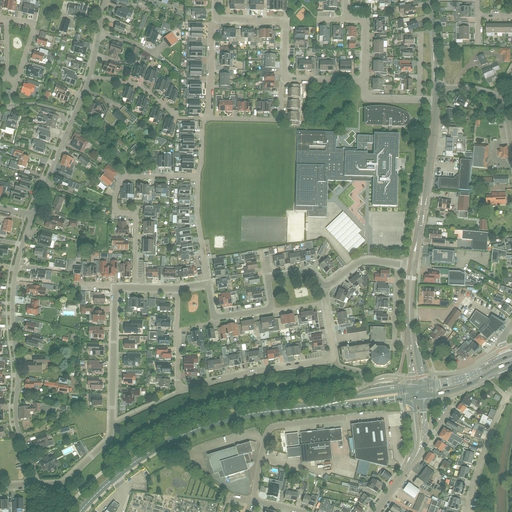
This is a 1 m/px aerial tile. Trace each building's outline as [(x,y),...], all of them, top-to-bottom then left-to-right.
[(8,11),(10,0),(0,0),(3,1),(2,9),(8,10),(8,11)] [(16,4),(19,5),(20,0),(10,0),(8,11),(15,12),(16,4)] [(26,14),(28,14),(30,3),(27,2),(27,0),(25,0),(22,0),(21,6),(24,6),(23,13),(24,14),(25,15),(26,14)] [(230,10),(237,10),(237,1),(233,1),(232,0),(226,0),(227,4),(230,4),(230,10)] [(240,0),(241,1),(237,1),(237,10),(243,10),(243,4),(247,5),(246,0),(240,0)] [(257,11),(257,1),(256,0),(246,0),(247,5),(250,5),(250,10),(257,11)] [(261,0),(261,1),(257,1),(257,11),(263,11),(263,5),(267,5),(266,0),(261,0)] [(266,0),(267,5),(270,6),(270,11),(277,11),(277,2),(276,0),(266,0)] [(287,5),(286,0),(283,0),(283,2),(277,2),(277,11),(283,11),(283,4),(287,5)] [(323,4),(323,11),(330,11),(330,8),(337,8),(337,2),(329,1),(326,1),(326,4),(323,4)] [(36,2),(35,3),(30,3),(28,14),(33,15),(35,8),(37,8),(39,2),(36,2)] [(455,13),(470,13),(471,12),(471,9),(470,8),(469,8),(469,7),(462,7),(462,4),(458,4),(458,2),(453,2),(453,7),(458,7),(458,10),(460,10),(460,13),(455,13)] [(70,4),(68,15),(72,16),(79,17),(85,18),(87,7),(83,6),(80,6),(70,4)] [(411,9),(410,5),(399,7),(400,13),(406,12),(406,16),(415,14),(414,8),(411,9)] [(133,12),(125,9),(124,12),(118,9),(117,10),(116,10),(114,14),(116,15),(115,16),(126,20),(127,16),(131,18),(133,12)] [(205,10),(199,10),(192,9),(192,16),(196,16),(196,19),(206,20),(206,13),(205,13),(205,10)] [(463,18),(469,18),(470,18),(471,17),(471,14),(470,13),(455,13),(455,16),(458,16),(458,22),(463,22),(463,18)] [(374,20),(374,26),(384,27),(384,20),(386,20),(386,17),(380,17),(380,20),(374,20)] [(404,28),(407,27),(409,31),(410,33),(414,32),(413,29),(418,28),(416,21),(409,23),(409,18),(403,19),(397,20),(399,29),(404,28)] [(67,34),(71,22),(63,19),(59,31),(67,34)] [(129,31),(131,26),(124,23),(123,26),(117,24),(114,30),(123,33),(125,30),(129,31)] [(191,29),(191,32),(202,32),(203,26),(196,26),(196,23),(188,23),(188,28),(191,29)] [(456,34),(469,34),(469,28),(463,28),(463,24),(456,24),(456,34)] [(145,37),(148,38),(147,42),(154,45),(158,35),(154,33),(156,28),(150,26),(145,37)] [(384,33),(384,27),(374,26),(374,33),(380,33),(380,36),(386,36),(386,33),(384,33)] [(329,42),(329,34),(326,34),(326,27),(320,27),(319,37),(323,37),(323,42),(329,42)] [(343,40),(343,34),(343,33),(340,33),(340,27),(333,27),(333,37),(338,37),(337,40),(343,40)] [(355,38),(355,28),(347,27),(347,37),(350,38),(350,41),(349,41),(349,48),(355,48),(355,41),(354,41),(354,38),(355,38)] [(223,36),(220,36),(220,42),(229,42),(229,38),(229,29),(223,29),(223,36)] [(235,30),(229,29),(229,38),(232,38),(232,42),(238,43),(238,36),(235,36),(235,30)] [(295,32),(295,39),(304,39),(304,35),(307,35),(307,29),(296,29),(296,32),(295,32)] [(238,36),(238,43),(244,43),(245,38),(248,38),(248,30),(242,30),(242,36),(238,36)] [(254,30),(248,30),(248,38),(247,42),(250,42),(250,43),(257,43),(257,37),(254,37),(254,30)] [(257,36),(257,37),(257,43),(257,44),(262,44),(263,39),(266,39),(266,30),(260,30),(260,36),(257,36)] [(266,42),(269,42),(269,44),(275,44),(275,36),(272,36),(272,31),(266,30),(266,39),(266,42)] [(191,38),(188,38),(188,41),(195,41),(195,38),(202,38),(202,32),(191,32),(191,38)] [(407,38),(407,33),(401,34),(400,41),(404,41),(404,44),(413,45),(413,43),(414,43),(414,39),(413,39),(413,38),(407,38)] [(38,38),(36,44),(46,47),(47,43),(53,44),(55,37),(45,34),(44,39),(38,38)] [(172,47),(179,42),(172,34),(166,39),(172,47)] [(456,34),(456,40),(456,43),(463,43),(463,40),(469,40),(469,34),(456,34)] [(300,49),(307,49),(307,43),(304,43),(304,39),(295,39),(295,45),(300,45),(300,49)] [(374,41),(374,47),(383,48),(383,42),(387,42),(387,39),(380,39),(380,41),(374,41)] [(73,48),(72,52),(75,53),(85,55),(87,48),(83,47),(84,44),(75,41),(73,48)] [(117,53),(119,54),(120,54),(121,54),(121,53),(122,53),(122,52),(122,51),(123,51),(123,50),(123,49),(122,49),(122,48),(123,45),(117,43),(117,44),(113,42),(110,51),(111,51),(109,57),(115,59),(117,53)] [(202,51),(202,45),(195,45),(195,42),(188,42),(188,47),(191,48),(191,51),(202,51)] [(136,57),(139,49),(133,47),(130,55),(136,57)] [(383,54),(383,48),(374,47),(374,54),(380,54),(380,57),(381,57),(381,58),(386,58),(386,54),(383,54)] [(406,48),(399,47),(399,54),(402,55),(402,57),(413,58),(413,51),(407,51),(406,50),(406,48)] [(48,51),(41,49),(40,53),(39,54),(34,52),(32,59),(42,62),(43,60),(46,59),(48,51)] [(235,54),(236,51),(230,50),(229,55),(221,54),(221,60),(232,60),(233,54),(235,54)] [(202,57),(202,51),(191,51),(191,57),(187,57),(187,60),(195,60),(195,57),(202,57)] [(265,58),(265,61),(275,62),(275,55),(268,55),(268,51),(261,51),(260,55),(262,55),(262,58),(265,58)] [(166,64),(171,56),(164,52),(159,59),(166,64)] [(482,66),(488,63),(484,54),(478,57),(482,66)] [(80,70),(82,63),(74,61),(75,58),(68,55),(66,61),(72,63),(71,67),(80,70)] [(305,70),(305,61),(301,61),(301,58),(296,58),(296,64),(299,64),(299,70),(305,70)] [(309,61),(305,61),(305,70),(311,71),(311,64),(314,64),(314,58),(309,58),(309,61)] [(317,58),(317,64),(320,64),(320,71),(326,71),(326,62),(326,58),(317,58)] [(330,62),(326,62),(326,71),(332,71),(332,65),(335,65),(335,59),(330,58),(330,62)] [(373,62),(373,67),(382,67),(382,62),(387,62),(387,58),(386,58),(381,58),(381,62),(373,62)] [(345,71),(346,60),(340,60),(340,59),(337,59),(337,64),(340,64),(340,71),(345,71)] [(232,67),(232,60),(221,60),(221,66),(229,66),(229,71),(235,71),(235,68),(232,67)] [(353,60),(346,60),(345,71),(351,72),(351,63),(353,63),(353,60)] [(201,70),(202,64),(195,64),(195,61),(187,61),(187,66),(190,66),(190,70),(201,70)] [(275,62),(265,61),(265,68),(261,68),(261,71),(268,71),(268,68),(274,68),(275,62)] [(410,61),(394,61),(393,64),(399,64),(399,66),(401,66),(401,71),(412,72),(412,66),(410,66),(410,61)] [(106,73),(113,75),(115,70),(119,71),(121,65),(110,62),(109,65),(105,64),(103,70),(107,72),(106,73)] [(495,75),(493,72),(500,69),(497,63),(488,67),(488,68),(482,71),(484,75),(483,75),(485,79),(486,78),(487,81),(488,82),(489,83),(491,82),(492,81),(492,79),(491,77),(495,75)] [(42,75),(45,68),(38,65),(36,69),(29,67),(29,68),(28,68),(28,70),(28,71),(26,76),(33,78),(33,77),(37,78),(39,74),(42,75)] [(147,67),(141,65),(140,68),(136,66),(132,77),(139,79),(140,77),(143,78),(144,74),(147,67)] [(71,71),(63,67),(62,71),(67,73),(64,78),(67,79),(65,83),(69,84),(70,83),(74,85),(77,78),(73,76),(73,75),(70,74),(71,71)] [(382,73),(382,67),(373,67),(373,73),(381,73),(380,76),(387,76),(387,73),(382,73)] [(156,81),(157,78),(160,71),(154,69),(153,72),(148,70),(145,81),(147,82),(146,82),(150,84),(150,83),(152,83),(153,80),(156,81)] [(201,76),(201,70),(190,70),(190,73),(187,73),(187,79),(194,79),(194,76),(201,76)] [(220,80),(229,80),(229,77),(232,77),(232,72),(227,71),(226,74),(220,74),(220,80)] [(268,71),(261,71),(260,71),(260,74),(262,74),(262,78),(265,78),(265,81),(274,82),(274,75),(269,75),(269,71),(268,71)] [(403,80),(403,74),(394,74),(394,78),(401,79),(401,84),(404,84),(404,91),(412,91),(412,80),(403,80)] [(373,80),(373,85),(382,86),(382,83),(384,83),(384,80),(389,80),(389,77),(380,77),(380,80),(373,80)] [(161,93),(161,92),(163,93),(163,91),(167,92),(168,87),(169,85),(171,80),(165,78),(164,81),(159,80),(156,90),(158,91),(157,92),(161,93)] [(194,80),(187,80),(187,85),(190,85),(190,89),(201,89),(201,83),(194,83),(194,80)] [(229,80),(220,80),(220,86),(226,86),(226,89),(232,90),(232,86),(229,86),(229,80)] [(274,88),(274,82),(265,81),(265,85),(262,85),(262,91),(268,91),(268,88),(274,88)] [(39,88),(40,84),(33,82),(32,85),(28,84),(28,86),(24,84),(22,92),(26,93),(25,94),(30,96),(31,92),(33,93),(35,87),(39,88)] [(67,89),(63,87),(57,85),(54,92),(59,94),(57,98),(67,102),(70,94),(66,93),(67,89)] [(165,97),(168,98),(168,100),(169,101),(169,102),(172,103),(173,102),(174,103),(176,99),(177,96),(178,92),(174,91),(175,87),(169,85),(168,87),(167,92),(165,97)] [(302,122),(299,122),(300,85),(291,85),(291,89),(289,89),(289,98),(291,98),(290,101),(289,101),(288,110),(290,110),(290,113),(288,113),(288,122),(290,122),(290,126),(299,126),(299,124),(302,124),(302,122)] [(135,95),(132,93),(133,90),(131,89),(132,88),(128,87),(128,88),(126,87),(125,92),(124,91),(123,94),(124,94),(123,98),(127,100),(126,103),(132,105),(135,95)] [(201,95),(201,89),(190,89),(190,92),(186,92),(186,98),(194,98),(194,95),(201,95)] [(146,101),(147,99),(145,98),(145,97),(142,96),(142,97),(140,96),(139,100),(138,100),(137,103),(138,103),(137,107),(141,108),(140,111),(146,113),(148,106),(150,102),(146,101)] [(219,111),(226,111),(226,102),(223,102),(223,99),(222,99),(222,96),(216,96),(216,104),(219,104),(219,111)] [(235,108),(235,96),(230,96),(230,99),(229,99),(229,102),(226,102),(226,111),(232,112),(232,106),(235,106),(235,108)] [(238,96),(235,96),(235,108),(238,109),(238,112),(244,112),(245,102),(241,102),(241,100),(238,100),(238,96)] [(454,102),(456,103),(464,107),(468,100),(460,96),(459,98),(456,97),(454,102)] [(194,99),(186,99),(186,104),(189,104),(189,108),(200,108),(201,102),(194,102),(194,99)] [(251,106),(254,106),(254,100),(248,100),(248,103),(245,102),(244,112),(251,112),(251,106)] [(262,113),(262,112),(263,112),(263,103),(260,103),(260,100),(254,100),(254,106),(257,106),(257,112),(258,112),(258,113),(262,113)] [(267,103),(263,103),(263,112),(270,112),(270,107),(273,107),(273,101),(267,100),(267,103)] [(91,114),(90,116),(91,118),(95,120),(96,119),(97,117),(100,119),(102,114),(102,113),(103,112),(106,110),(103,104),(100,106),(99,107),(91,103),(89,106),(90,107),(87,112),(91,114)] [(336,149),(336,140),(337,140),(337,132),(325,132),(297,131),(297,151),(295,211),(308,211),(308,217),(327,218),(327,207),(328,181),(349,181),(352,182),(352,179),(371,180),(373,180),(372,206),(397,207),(398,175),(395,175),(395,171),(397,171),(397,159),(398,159),(399,134),(391,134),(391,127),(404,127),(404,126),(406,126),(408,124),(410,122),(410,120),(411,120),(411,118),(410,118),(409,115),(407,113),(405,112),(403,110),(398,109),(393,108),(389,107),(386,107),(382,106),(379,106),(376,107),(373,107),(370,107),(366,108),(363,108),(363,109),(364,108),(367,125),(365,125),(365,126),(382,126),(389,126),(388,134),(374,133),(374,136),(357,136),(357,149),(336,149)] [(112,116),(109,114),(108,113),(105,119),(109,123),(110,122),(111,122),(111,123),(112,123),(113,122),(116,119),(122,125),(127,119),(132,124),(136,119),(137,119),(124,107),(125,109),(123,111),(122,110),(121,112),(118,110),(112,116)] [(155,108),(153,107),(152,112),(151,111),(150,114),(151,114),(150,118),(154,120),(153,123),(159,125),(163,113),(159,112),(160,110),(158,109),(159,108),(155,107),(155,108)] [(200,114),(200,108),(189,108),(189,111),(186,111),(186,117),(193,117),(193,114),(200,114)] [(472,116),(475,111),(474,111),(469,108),(466,113),(472,116)] [(42,119),(56,123),(58,117),(56,116),(57,112),(44,109),(43,112),(49,114),(49,117),(43,116),(43,115),(43,114),(42,114),(41,113),(40,114),(39,114),(38,117),(42,119)] [(19,117),(13,115),(12,118),(6,117),(3,116),(2,121),(4,122),(2,130),(5,131),(6,127),(12,129),(16,130),(19,117)] [(54,129),(56,123),(42,119),(38,117),(37,120),(37,121),(38,122),(39,122),(40,122),(41,122),(42,122),(47,123),(46,126),(47,127),(39,125),(38,128),(51,131),(52,128),(54,129)] [(173,121),(172,120),(169,119),(168,119),(167,119),(165,123),(164,123),(164,125),(163,129),(167,131),(166,134),(172,136),(175,126),(172,125),(173,121)] [(180,128),(180,133),(187,134),(187,131),(193,131),(194,131),(194,125),(183,124),(180,124),(180,128)] [(458,134),(459,128),(459,125),(447,124),(447,128),(447,130),(449,130),(449,134),(452,134),(451,138),(458,138),(458,134)] [(49,131),(45,130),(39,128),(37,134),(40,135),(39,139),(40,139),(40,140),(43,141),(43,140),(49,142),(51,135),(48,135),(49,131)] [(75,133),(73,138),(73,139),(74,140),(71,146),(82,152),(88,142),(79,137),(79,136),(75,133)] [(187,135),(180,134),(180,140),(183,140),(183,143),(194,144),(194,138),(187,138),(187,135)] [(122,149),(126,145),(119,139),(115,143),(122,149)] [(466,139),(458,139),(447,139),(447,152),(453,152),(453,154),(457,154),(457,152),(466,153),(466,139)] [(45,143),(40,142),(34,140),(32,146),(35,147),(34,151),(35,151),(35,152),(38,153),(39,152),(44,154),(44,153),(45,153),(46,148),(45,148),(46,147),(44,147),(45,143)] [(194,150),(194,144),(183,143),(183,147),(179,147),(179,152),(187,153),(187,150),(194,150)] [(136,145),(131,150),(134,153),(138,157),(142,153),(137,148),(138,147),(136,145)] [(487,169),(489,146),(475,145),(473,168),(487,169)] [(509,158),(508,146),(501,147),(501,150),(497,150),(498,157),(502,156),(502,159),(509,158)] [(13,156),(17,157),(16,160),(19,161),(27,163),(29,157),(23,155),(24,152),(11,148),(10,155),(14,156),(13,156)] [(165,157),(161,157),(161,153),(156,153),(155,161),(158,161),(158,168),(164,168),(165,157)] [(171,157),(165,157),(164,168),(170,168),(170,161),(173,161),(174,154),(171,154),(171,157)] [(179,154),(179,160),(182,160),(182,163),(193,164),(194,158),(187,158),(187,155),(179,154)] [(86,167),(87,166),(90,162),(82,155),(78,161),(86,167)] [(64,156),(62,160),(71,164),(73,159),(64,156)] [(25,168),(27,163),(19,161),(19,163),(11,160),(9,167),(18,170),(19,166),(25,168)] [(71,164),(62,160),(61,164),(69,168),(71,164)] [(470,191),(472,169),(472,161),(460,160),(459,177),(455,179),(440,178),(440,189),(470,191)] [(182,163),(182,167),(179,167),(179,172),(186,173),(186,170),(193,170),(193,164),(182,163)] [(104,170),(106,172),(113,178),(117,173),(108,165),(104,170)] [(29,175),(20,172),(18,177),(22,178),(21,182),(31,185),(32,179),(28,178),(29,175)] [(114,185),(112,184),(114,181),(104,173),(100,178),(110,186),(109,187),(111,189),(114,185)] [(74,183),(70,181),(68,181),(68,180),(56,176),(54,182),(61,185),(63,182),(69,185),(68,187),(72,188),(75,189),(77,184),(74,183)] [(494,176),(494,177),(476,178),(477,187),(494,187),(494,184),(509,184),(509,176),(494,176)] [(29,190),(31,185),(21,182),(20,185),(16,184),(15,189),(24,192),(25,189),(29,190)] [(121,192),(120,199),(127,199),(127,195),(132,195),(132,185),(129,185),(129,184),(124,184),(124,193),(121,192)] [(155,192),(152,191),(152,192),(152,198),(155,198),(155,197),(158,197),(158,194),(161,194),(161,184),(157,184),(156,185),(155,192)] [(161,184),(161,194),(166,194),(166,197),(169,197),(169,192),(166,192),(166,185),(166,184),(161,184)] [(143,196),(143,185),(137,185),(137,191),(134,191),(134,199),(139,199),(139,196),(140,196),(140,195),(143,195),(143,196)] [(143,185),(143,196),(146,196),(146,200),(152,200),(152,198),(152,192),(149,192),(149,186),(143,186),(143,185)] [(179,193),(179,194),(177,194),(179,195),(184,195),(190,195),(190,189),(185,188),(185,185),(178,185),(177,191),(179,193)] [(21,192),(19,192),(12,190),(11,195),(15,196),(13,200),(23,203),(25,196),(21,195),(21,192)] [(496,205),(506,204),(506,193),(492,193),(492,196),(486,196),(486,205),(492,205),(492,206),(496,206),(496,205)] [(53,210),(57,212),(58,213),(61,205),(63,199),(67,201),(69,197),(66,196),(63,194),(61,198),(57,196),(53,206),(55,207),(53,210)] [(184,198),(184,195),(179,195),(177,194),(177,201),(179,203),(179,204),(177,204),(179,204),(179,205),(184,205),(190,205),(190,198),(184,198)] [(459,217),(465,218),(468,218),(469,197),(460,196),(458,211),(459,211),(459,217)] [(445,211),(445,209),(450,210),(451,201),(440,200),(439,208),(440,208),(439,210),(440,212),(443,212),(445,211)] [(178,214),(184,214),(189,215),(189,208),(184,208),(184,205),(179,205),(179,204),(177,204),(177,211),(177,214),(178,214)] [(144,217),(151,217),(151,220),(154,220),(155,213),(160,213),(160,206),(144,206),(144,217)] [(0,221),(1,222),(1,225),(11,227),(13,222),(9,221),(10,216),(0,214),(0,221)] [(184,218),(184,214),(178,214),(177,214),(177,221),(178,222),(178,224),(177,224),(178,224),(189,224),(189,218),(184,218)] [(62,227),(64,222),(55,218),(54,221),(48,219),(45,226),(54,230),(56,225),(62,227)] [(70,220),(69,227),(77,228),(78,222),(70,220)] [(144,229),(154,229),(154,225),(157,225),(157,220),(154,220),(151,220),(151,223),(144,223),(144,229)] [(119,222),(119,228),(118,228),(118,235),(128,235),(128,228),(126,228),(126,222),(119,222)] [(184,225),(184,224),(178,224),(177,224),(176,226),(177,229),(175,230),(176,237),(190,234),(190,228),(184,229),(184,225)] [(11,227),(1,225),(0,229),(0,231),(1,231),(0,234),(0,235),(6,237),(7,232),(10,233),(11,227)] [(156,238),(157,238),(157,233),(154,233),(154,229),(144,229),(144,235),(150,235),(150,238),(156,238)] [(39,234),(38,237),(55,242),(56,242),(57,240),(57,241),(58,238),(57,238),(58,236),(52,234),(42,231),(41,234),(39,234)] [(462,239),(473,240),(472,250),(487,251),(488,233),(463,231),(462,239)] [(432,243),(436,243),(445,244),(446,238),(441,237),(442,233),(431,232),(430,239),(432,239),(432,243)] [(176,247),(180,246),(181,246),(187,245),(186,241),(191,241),(190,234),(176,237),(177,242),(176,242),(175,244),(175,246),(176,247)] [(55,242),(38,237),(37,240),(39,241),(38,244),(53,248),(55,242),(56,242),(55,242)] [(362,237),(347,251),(351,255),(365,241),(362,237)] [(156,247),(156,238),(150,238),(150,241),(144,241),(143,247),(156,247)] [(124,239),(119,239),(113,239),(112,245),(117,245),(117,249),(128,250),(128,242),(124,242),(124,239)] [(325,240),(322,246),(317,254),(321,256),(327,243),(325,240)] [(323,258),(330,245),(327,243),(321,256),(323,258)] [(192,244),(187,245),(181,246),(180,246),(181,246),(182,247),(180,249),(181,256),(188,255),(188,251),(193,250),(192,244)] [(0,256),(2,257),(3,253),(7,254),(8,248),(0,246),(0,256)] [(149,253),(149,256),(156,256),(156,247),(143,247),(143,253),(149,253)] [(312,251),(309,252),(311,261),(316,260),(315,253),(318,252),(317,248),(311,249),(312,251)] [(46,259),(48,251),(39,249),(39,250),(35,249),(34,255),(37,256),(37,258),(46,259)] [(299,255),(302,255),(301,252),(301,250),(301,249),(298,249),(298,251),(293,252),(294,254),(295,263),(300,263),(299,255)] [(309,249),(301,250),(301,252),(302,255),(302,256),(305,256),(306,262),(307,262),(307,263),(310,263),(310,262),(310,261),(311,261),(309,252),(309,249)] [(432,253),(432,256),(433,256),(432,263),(454,264),(455,252),(433,250),(433,253),(432,253)] [(291,252),(286,253),(286,257),(289,257),(290,264),(291,264),(291,265),(293,264),(294,264),(295,263),(294,254),(291,255),(291,252)] [(281,256),(278,257),(280,267),(281,267),(284,267),(284,266),(284,265),(285,265),(284,257),(286,257),(286,253),(283,254),(283,255),(281,255),(281,256)] [(247,264),(256,263),(255,256),(249,257),(248,254),(240,255),(241,261),(244,260),(245,264),(247,264)] [(280,267),(278,257),(275,257),(275,254),(270,255),(271,260),(273,260),(275,267),(276,267),(276,268),(279,268),(279,267),(280,267)] [(225,257),(216,259),(213,259),(215,269),(224,268),(223,261),(226,261),(225,257)] [(330,263),(329,261),(330,260),(328,257),(326,259),(326,260),(319,265),(320,266),(319,266),(319,267),(320,269),(321,268),(322,268),(323,269),(330,263)] [(64,261),(61,260),(55,260),(54,267),(66,269),(67,262),(64,262),(64,261)] [(99,270),(99,261),(94,261),(94,265),(93,265),(93,266),(90,266),(90,277),(90,276),(96,276),(96,269),(99,269),(99,270)] [(105,262),(99,262),(99,261),(99,270),(99,273),(102,273),(102,277),(108,277),(108,267),(108,268),(106,268),(106,266),(105,266),(105,262)] [(117,274),(117,262),(112,261),(112,265),(111,265),(111,267),(108,267),(108,277),(108,276),(114,276),(114,274),(117,274)] [(90,277),(90,266),(90,267),(88,267),(88,265),(87,265),(87,262),(82,262),(81,268),(81,269),(84,269),(84,277),(90,277)] [(125,263),(125,265),(120,265),(120,273),(123,273),(123,278),(129,278),(130,268),(131,263),(125,263)] [(197,273),(195,265),(194,263),(191,264),(190,266),(190,269),(187,269),(188,277),(194,276),(193,274),(197,273)] [(256,263),(247,264),(247,267),(243,268),(244,274),(251,273),(251,270),(257,269),(256,263)] [(330,263),(323,269),(326,273),(333,267),(330,263)] [(188,277),(187,269),(184,269),(184,266),(178,267),(179,273),(182,272),(183,278),(188,277)] [(161,267),(161,270),(164,270),(164,279),(166,279),(166,280),(169,280),(169,279),(170,271),(167,270),(167,267),(164,267),(161,267)] [(169,279),(175,279),(175,273),(179,273),(178,267),(173,268),(173,271),(170,271),(169,279)] [(152,270),(152,278),(157,279),(158,276),(161,276),(161,268),(157,268),(155,270),(152,270)] [(224,268),(215,269),(216,279),(228,277),(228,273),(225,274),(224,268)] [(31,272),(30,279),(39,280),(39,278),(45,279),(45,276),(51,276),(52,271),(46,271),(38,271),(38,273),(31,272)] [(387,282),(387,278),(389,279),(389,272),(380,271),(380,275),(375,274),(375,281),(387,282)] [(466,275),(462,272),(460,272),(449,271),(449,285),(465,286),(470,286),(481,287),(481,285),(480,285),(480,282),(475,282),(471,279),(471,282),(465,281),(466,275)] [(431,272),(430,275),(425,275),(424,282),(439,283),(440,272),(431,272)] [(253,274),(251,274),(244,276),(245,282),(249,282),(250,285),(259,283),(258,277),(254,278),(253,274)] [(358,275),(353,278),(359,285),(361,284),(364,289),(367,286),(368,276),(367,276),(362,280),(358,275)] [(219,279),(220,282),(217,283),(218,289),(228,288),(227,284),(230,284),(229,278),(219,279)] [(353,287),(350,289),(354,293),(357,290),(355,288),(359,285),(353,278),(349,282),(353,287)] [(383,286),(383,283),(378,283),(377,293),(388,294),(389,286),(383,286)] [(29,295),(29,296),(29,297),(33,297),(33,294),(37,294),(37,295),(45,296),(45,288),(30,287),(30,286),(29,287),(28,287),(28,288),(27,288),(28,288),(27,294),(28,294),(29,294),(29,295)] [(511,288),(501,286),(500,289),(511,296),(511,288)] [(339,289),(337,294),(345,298),(346,295),(349,296),(350,294),(353,295),(354,293),(350,289),(347,287),(346,292),(339,289)] [(253,299),(262,298),(261,292),(257,292),(256,289),(247,291),(248,297),(253,296),(253,299)] [(425,303),(431,304),(432,297),(434,297),(435,289),(424,289),(423,296),(425,297),(425,303)] [(232,307),(230,296),(236,295),(235,292),(226,294),(226,297),(219,298),(220,305),(221,305),(222,308),(232,307)] [(96,296),(96,293),(91,293),(91,299),(94,299),(94,303),(100,303),(100,305),(103,306),(104,305),(104,303),(105,300),(105,298),(105,297),(105,296),(96,296)] [(341,302),(338,308),(341,309),(343,309),(345,303),(343,303),(345,298),(337,294),(335,299),(341,302)] [(507,313),(509,315),(510,315),(511,312),(511,308),(506,303),(506,304),(503,302),(504,299),(496,296),(494,300),(502,303),(501,304),(504,306),(501,309),(502,310),(502,311),(506,314),(507,313)] [(131,305),(127,305),(127,313),(133,313),(133,310),(134,310),(134,308),(137,308),(137,309),(137,299),(131,298),(131,305)] [(389,305),(389,302),(387,301),(387,298),(377,298),(377,303),(379,303),(379,308),(384,308),(388,308),(388,304),(389,305)] [(38,307),(38,300),(32,299),(31,305),(32,305),(32,306),(27,306),(26,314),(37,315),(38,307)] [(137,299),(137,309),(140,309),(140,311),(141,311),(141,314),(147,314),(147,306),(144,306),(144,300),(137,300),(137,299)] [(170,312),(170,305),(165,305),(165,301),(157,300),(157,306),(158,307),(160,307),(160,311),(170,312)] [(103,325),(103,321),(104,321),(104,319),(105,318),(105,316),(104,315),(104,313),(101,313),(101,312),(97,312),(93,311),(93,307),(85,307),(85,306),(81,306),(81,313),(85,314),(85,311),(90,312),(90,314),(93,314),(93,322),(97,322),(97,321),(98,321),(98,324),(103,325)] [(338,320),(347,318),(346,315),(351,315),(350,309),(344,310),(344,313),(337,314),(338,320)] [(455,309),(444,324),(451,328),(462,314),(455,309)] [(488,340),(491,337),(493,334),(495,332),(502,324),(492,317),(490,320),(489,319),(484,316),(481,314),(477,312),(476,311),(470,321),(470,322),(473,325),(475,326),(480,331),(479,331),(481,333),(479,335),(486,341),(488,340)] [(312,325),(319,324),(317,317),(314,317),(313,312),(307,313),(308,322),(312,321),(312,325)] [(387,322),(387,315),(383,315),(383,312),(375,312),(374,316),(374,321),(387,322)] [(308,322),(307,313),(300,314),(301,319),(298,320),(298,325),(308,324),(308,322)] [(293,315),(287,316),(288,324),(291,324),(292,328),(299,327),(298,325),(298,321),(294,321),(293,315)] [(278,324),(279,331),(286,330),(285,325),(288,324),(287,316),(280,317),(282,323),(278,324)] [(170,321),(170,320),(167,320),(167,317),(157,317),(157,327),(161,327),(170,327),(170,324),(171,324),(171,322),(170,321)] [(279,331),(278,324),(275,324),(273,318),(267,319),(269,328),(273,327),(273,332),(279,331)] [(350,318),(347,318),(338,320),(339,326),(346,325),(346,327),(353,327),(352,321),(350,321),(350,318)] [(269,328),(267,319),(261,320),(262,326),(258,327),(259,334),(265,333),(264,329),(269,328)] [(131,321),(131,325),(125,325),(125,333),(137,333),(137,328),(142,329),(142,321),(131,321)] [(254,321),(247,322),(249,331),(253,331),(253,334),(255,333),(255,336),(258,337),(260,337),(259,334),(258,327),(255,327),(254,321)] [(24,328),(25,329),(25,330),(34,332),(35,328),(38,329),(39,323),(33,322),(33,325),(26,323),(26,326),(25,326),(24,327),(24,328)] [(238,330),(239,336),(245,335),(245,332),(249,331),(247,322),(241,323),(242,329),(238,330)] [(234,324),(227,325),(229,334),(229,333),(232,333),(233,337),(239,336),(238,330),(235,330),(234,324)] [(218,329),(220,340),(227,339),(226,335),(229,334),(227,325),(227,326),(221,327),(221,328),(218,329)] [(347,334),(367,332),(367,326),(364,326),(346,328),(347,334)] [(439,343),(446,332),(438,326),(430,337),(439,343)] [(99,328),(96,328),(89,327),(89,334),(93,334),(93,339),(103,339),(103,336),(104,336),(104,331),(99,331),(99,328)] [(378,366),(383,367),(389,362),(389,356),(389,354),(388,353),(388,352),(384,349),(383,349),(383,346),(384,346),(385,342),(383,340),(383,337),(385,337),(385,334),(383,333),(383,329),(371,328),(370,334),(372,334),(371,345),(374,345),(374,346),(369,351),(367,351),(366,347),(347,350),(347,348),(341,349),(342,355),(341,356),(342,360),(343,360),(343,362),(348,361),(348,363),(352,362),(352,360),(355,360),(357,361),(360,361),(360,359),(363,359),(365,360),(368,360),(368,358),(371,358),(371,361),(374,365),(375,364),(376,366),(378,366)] [(213,343),(219,342),(218,335),(214,336),(213,329),(207,330),(208,340),(213,340),(213,343)] [(169,345),(170,338),(163,338),(163,333),(156,332),(156,340),(159,343),(159,345),(169,345)] [(188,343),(192,342),(197,342),(198,346),(204,345),(203,338),(200,338),(199,332),(191,333),(192,335),(187,336),(188,343)] [(475,340),(481,346),(486,341),(479,335),(479,336),(478,337),(472,332),(469,335),(474,341),(475,340)] [(314,333),(310,333),(308,334),(309,342),(321,340),(321,335),(314,336),(314,333)] [(33,335),(32,339),(28,338),(28,340),(27,339),(26,343),(27,343),(26,345),(31,346),(30,347),(33,347),(33,346),(37,347),(38,343),(41,344),(43,338),(33,335)] [(136,342),(139,342),(140,336),(134,336),(134,340),(131,340),(131,341),(124,341),(124,349),(134,349),(134,345),(135,345),(136,344),(136,342)] [(311,346),(313,346),(314,347),(312,348),(313,352),(317,351),(316,347),(322,346),(321,340),(309,342),(309,344),(311,346)] [(292,348),(293,356),(299,355),(299,350),(301,349),(300,343),(295,344),(296,347),(292,348)] [(475,352),(479,348),(474,343),(470,347),(475,352)] [(99,345),(94,345),(88,345),(88,351),(93,351),(93,355),(103,355),(103,348),(99,348),(99,345)] [(272,348),(274,359),(279,358),(278,352),(282,352),(281,345),(277,346),(277,347),(272,348)] [(293,356),(292,348),(286,349),(286,346),(283,346),(284,352),(287,351),(288,357),(293,356)] [(453,350),(456,353),(458,350),(462,355),(465,352),(460,348),(460,349),(457,346),(453,350)] [(166,348),(162,348),(157,347),(157,353),(158,355),(159,355),(159,358),(171,359),(171,352),(166,352),(166,348)] [(465,351),(471,357),(475,352),(470,347),(465,351)] [(263,355),(262,348),(258,348),(259,351),(252,352),(254,362),(261,361),(260,356),(263,355)] [(274,359),(272,348),(272,351),(269,351),(269,350),(268,348),(263,349),(264,355),(267,354),(268,360),(274,359)] [(249,350),(242,351),(243,358),(247,358),(247,363),(254,362),(252,352),(249,353),(249,350)] [(243,359),(242,352),(237,352),(237,355),(233,356),(234,366),(241,365),(240,359),(243,359)] [(132,358),(127,358),(124,358),(124,366),(128,366),(128,367),(135,367),(135,362),(139,362),(140,354),(132,354),(132,358)] [(234,366),(233,356),(229,357),(228,354),(227,354),(223,355),(224,362),(227,362),(228,367),(234,366)] [(41,364),(44,364),(44,360),(54,363),(55,360),(44,356),(44,357),(34,357),(34,362),(28,363),(28,372),(41,371),(41,364)] [(184,360),(184,366),(193,366),(193,363),(197,363),(197,357),(186,356),(186,360),(184,360)] [(224,363),(224,362),(223,357),(219,357),(220,360),(213,361),(215,370),(221,369),(220,364),(224,363)] [(215,370),(213,361),(209,362),(209,359),(203,360),(204,366),(207,366),(208,371),(215,370)] [(99,362),(95,362),(88,362),(88,368),(89,368),(89,373),(92,373),(92,374),(99,374),(99,373),(102,373),(102,370),(103,370),(103,365),(99,365),(99,362)] [(168,363),(163,363),(156,362),(156,369),(161,369),(161,373),(171,373),(171,366),(168,366),(168,363)] [(197,370),(196,369),(196,366),(193,366),(184,366),(184,373),(186,373),(186,376),(197,376),(197,370)] [(128,375),(127,375),(124,375),(123,383),(127,383),(127,384),(132,385),(132,381),(135,381),(135,374),(142,375),(142,371),(132,371),(132,374),(128,374),(128,375)] [(166,377),(157,376),(156,383),(160,383),(160,387),(168,387),(168,382),(169,383),(169,380),(166,380),(166,377)] [(29,378),(30,380),(26,380),(26,382),(25,382),(25,389),(38,389),(38,386),(41,386),(41,382),(37,382),(37,379),(29,378)] [(99,379),(96,378),(88,378),(88,385),(91,386),(91,390),(102,390),(102,383),(99,383),(99,379)] [(127,389),(127,393),(123,392),(123,401),(126,401),(126,403),(132,403),(132,401),(134,401),(134,395),(139,396),(139,389),(127,389)] [(96,398),(96,394),(89,394),(89,402),(92,402),(92,406),(96,406),(96,405),(102,405),(102,398),(96,398)] [(464,398),(462,403),(469,407),(470,404),(477,407),(480,401),(466,394),(465,398),(464,398)] [(34,412),(41,412),(40,403),(34,404),(34,407),(30,408),(30,407),(19,407),(20,419),(31,418),(30,412),(34,412)] [(464,416),(469,419),(472,415),(467,412),(469,410),(460,404),(457,409),(465,415),(464,416)] [(458,423),(460,424),(461,423),(458,420),(461,416),(455,411),(451,417),(454,419),(453,420),(458,423)] [(482,416),(482,417),(481,418),(479,423),(485,425),(487,420),(488,417),(483,414),(482,416)] [(384,421),(351,425),(355,460),(360,461),(369,463),(387,467),(389,461),(387,446),(384,421)] [(457,426),(448,421),(446,425),(457,432),(458,431),(462,433),(464,430),(458,426),(457,426)] [(485,427),(479,425),(476,431),(483,434),(485,427)] [(444,428),(441,433),(454,440),(461,444),(463,440),(444,428)] [(288,448),(287,449),(288,455),(288,458),(301,457),(302,463),(332,460),(330,442),(339,441),(339,443),(339,446),(341,446),(343,445),(342,439),(342,433),(341,432),(341,429),(336,429),(336,430),(329,431),(328,430),(324,430),(320,431),(320,430),(317,430),(317,431),(300,433),(301,438),(301,439),(302,445),(300,445),(300,447),(288,448)] [(474,437),(475,438),(480,440),(482,434),(476,431),(474,437)] [(298,439),(301,439),(301,438),(298,438),(298,433),(286,435),(287,447),(299,445),(298,439)] [(451,444),(454,440),(441,433),(439,437),(451,444)] [(48,441),(46,435),(36,437),(37,441),(34,442),(34,446),(34,447),(34,449),(35,449),(36,450),(50,446),(49,441),(48,441)] [(248,454),(250,453),(253,453),(252,451),(254,450),(256,443),(249,441),(249,442),(239,446),(239,445),(236,445),(237,446),(235,447),(236,447),(208,455),(214,474),(218,473),(220,479),(248,470),(246,464),(251,463),(248,454)] [(448,448),(438,441),(435,447),(442,452),(443,449),(446,451),(448,448)] [(462,456),(465,457),(472,459),(474,453),(471,453),(472,450),(463,448),(463,451),(464,451),(462,456)] [(435,450),(433,452),(443,460),(445,457),(435,450)] [(429,452),(424,460),(430,464),(433,458),(435,459),(437,457),(429,452)] [(40,463),(40,464),(44,471),(47,469),(49,472),(56,469),(54,465),(58,464),(54,456),(49,458),(47,455),(42,458),(43,461),(40,463)] [(458,460),(457,463),(464,465),(465,463),(471,464),(472,459),(465,457),(462,456),(461,461),(458,460)] [(444,472),(450,464),(444,460),(439,469),(444,472)] [(369,463),(360,461),(357,474),(359,475),(361,475),(366,476),(369,463)] [(458,471),(458,472),(468,474),(469,469),(464,467),(464,465),(457,463),(456,466),(461,467),(460,472),(458,471)] [(420,476),(419,476),(413,484),(422,490),(425,487),(435,473),(426,467),(420,476)] [(282,469),(280,485),(269,483),(267,495),(277,497),(279,490),(281,491),(282,488),(282,486),(284,479),(285,470),(282,469)] [(381,476),(388,481),(392,476),(385,471),(384,473),(381,471),(378,476),(380,477),(381,476)] [(466,480),(468,474),(458,472),(457,477),(453,476),(452,478),(458,480),(459,477),(466,480)] [(455,483),(454,487),(463,490),(463,489),(464,489),(465,489),(465,487),(464,486),(465,484),(457,482),(458,480),(452,478),(451,482),(455,483)] [(370,483),(379,488),(382,484),(373,479),(371,482),(370,481),(369,483),(370,483)] [(370,483),(369,483),(359,481),(359,484),(363,485),(362,487),(367,487),(376,492),(379,488),(370,483)] [(404,492),(415,500),(421,492),(410,484),(404,492)] [(451,494),(458,497),(459,494),(462,495),(462,494),(463,493),(464,493),(464,492),(464,491),(463,490),(454,487),(453,489),(452,490),(451,494),(454,495),(451,494)] [(296,493),(292,492),(290,500),(296,501),(297,498),(298,498),(299,490),(297,490),(296,493)] [(308,504),(310,497),(306,496),(307,492),(305,491),(302,499),(303,500),(302,502),(308,504)] [(362,497),(361,498),(368,503),(371,500),(361,492),(359,495),(362,497)] [(450,497),(448,502),(459,505),(460,500),(456,499),(457,496),(458,497),(451,494),(450,497)] [(310,497),(308,504),(313,507),(314,504),(316,504),(318,497),(316,496),(315,499),(310,497)] [(334,507),(330,505),(331,503),(328,502),(329,500),(324,498),(321,504),(319,509),(319,510),(321,511),(322,511),(324,511),(331,511),(333,510),(334,507)] [(366,507),(368,503),(361,498),(358,502),(366,507)] [(2,500),(2,511),(8,511),(11,511),(11,508),(8,508),(8,499),(5,499),(5,500),(2,500)] [(13,506),(12,511),(16,511),(17,511),(17,509),(23,509),(26,509),(26,504),(23,504),(23,499),(16,499),(16,502),(12,502),(13,506)] [(109,508),(106,511),(107,511),(115,511),(118,510),(117,509),(119,506),(114,501),(108,508),(109,508)] [(459,506),(459,505),(448,502),(446,510),(453,511),(454,510),(457,511),(458,509),(459,508),(460,507),(459,506)]
